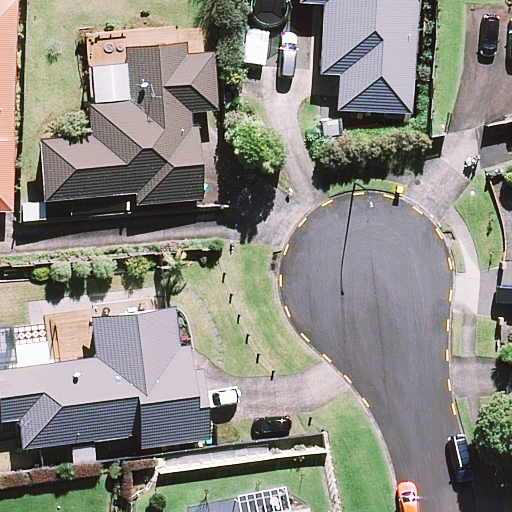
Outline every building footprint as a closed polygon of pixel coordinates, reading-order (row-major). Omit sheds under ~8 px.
[(0,0),(0,205),(10,206),(19,0),(0,0)] [(276,0),(249,0),(248,31),(275,32),(276,0)] [(413,0),(316,0),(314,66),(338,67),(336,106),(409,109),(413,0)] [(40,200),(208,191),(203,106),(214,106),(211,41),(188,42),(187,30),(126,33),(129,89),(91,91),(93,127),(36,130),(40,200)] [(70,459),(99,456),(97,436),(137,432),(138,448),(211,440),(203,363),(192,364),(185,296),(93,306),(98,351),(0,361),(0,419),(17,418),(20,445),(68,440),(70,459)] [(298,511),(295,500),(285,503),(282,487),(188,508),(188,511),(298,511)]
